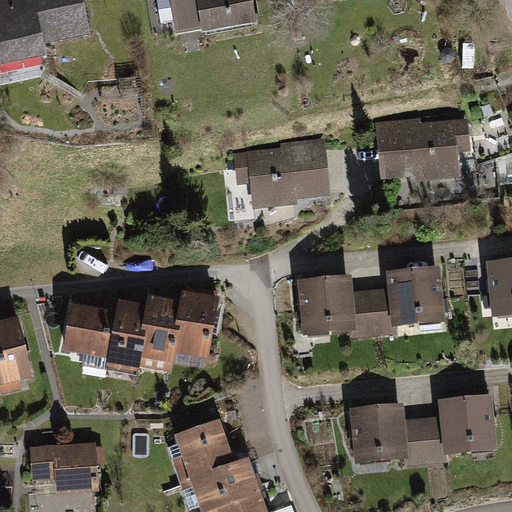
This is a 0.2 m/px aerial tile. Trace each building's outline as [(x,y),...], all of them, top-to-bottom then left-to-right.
[(85,0),(0,0),(0,64),(49,56),(47,42),(91,34),(85,0)] [(160,0),(166,28),(179,25),(181,35),(209,30),(210,34),(264,24),(259,0),(160,0)] [(423,119),(380,124),(387,181),(422,177),(423,184),(467,178),(464,153),(475,152),(471,118),(424,124),(423,119)] [(284,149),(239,154),(242,185),(256,183),(258,205),(336,197),(330,139),(284,144),(284,149)] [(511,265),(494,267),(499,315),(511,313),(511,265)] [(449,323),(444,270),(390,275),(392,289),(375,290),(380,338),(395,336),(395,328),(449,323)] [(356,278),(303,283),(308,335),(355,331),(356,340),(380,338),(375,290),(358,292),(356,278)] [(208,368),(220,296),(186,290),(184,304),(174,363),(208,368)] [(174,363),(184,304),(153,299),(152,307),(141,368),(172,373),(174,363)] [(141,368),(152,307),(122,302),(120,311),(112,359),(110,369),(140,375),(141,368)] [(120,311),(75,303),(67,352),(112,359),(120,311)] [(36,382),(22,319),(0,323),(0,376),(1,381),(5,399),(29,394),(27,384),(36,382)] [(444,403),(444,420),(423,422),(425,457),(497,453),(494,401),(444,403)] [(407,408),(356,410),(359,461),(425,457),(423,422),(407,423),(407,408)] [(183,487),(195,482),(240,466),(225,423),(179,440),(182,448),(170,452),(183,487)] [(99,447),(34,452),(36,486),(59,484),(60,499),(102,496),(99,447)] [(256,460),(240,466),(195,482),(206,511),(228,511),(269,498),(256,460)] [(274,511),(269,498),(228,511),(274,511)]
